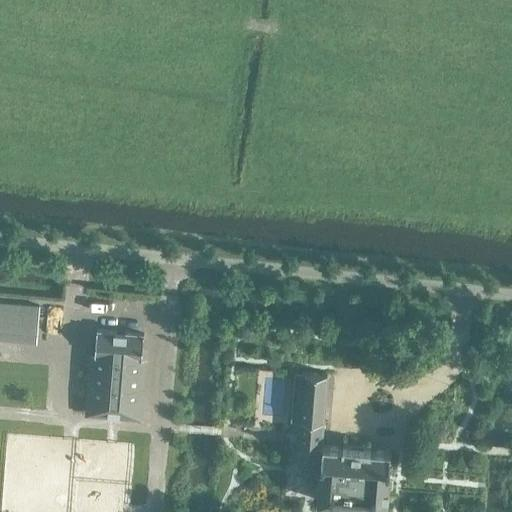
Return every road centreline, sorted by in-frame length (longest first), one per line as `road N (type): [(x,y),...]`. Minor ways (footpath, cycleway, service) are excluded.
road 1 (track): [(0,239),(511,293)]
road 2 (track): [(0,413),(67,418),(82,248)]
